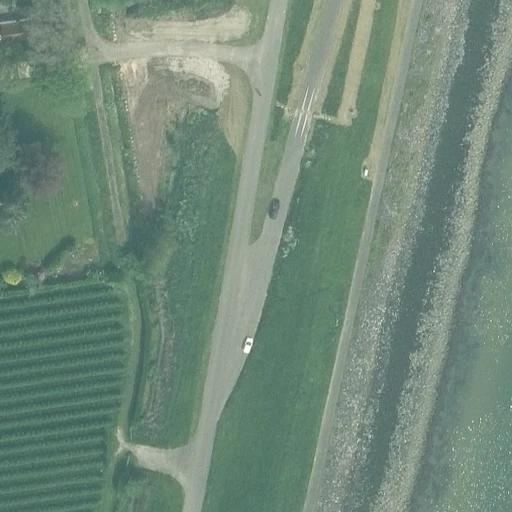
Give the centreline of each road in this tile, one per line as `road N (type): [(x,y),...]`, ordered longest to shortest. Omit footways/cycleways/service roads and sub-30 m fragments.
road 1 (unclassified): [(221,352),(248,307),(335,0)]
road 2 (unclassified): [(221,352),(267,63)]
road 3 (unclassified): [(124,257),(92,56)]
road 4 (unclassified): [(267,63),(183,49),(92,56)]
road 5 (unclassified): [(189,511),(221,352)]
